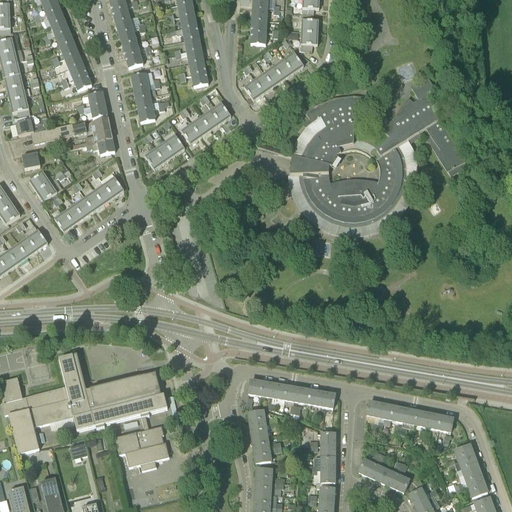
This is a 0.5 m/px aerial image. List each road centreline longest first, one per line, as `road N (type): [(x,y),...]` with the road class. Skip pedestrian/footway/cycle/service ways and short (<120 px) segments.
road 1 (primary): [(266,346),(486,384)]
road 2 (residential): [(505,511),(462,412),(350,389)]
road 3 (residential): [(0,144),(64,252),(141,201)]
road 4 (residential): [(141,201),(94,0)]
road 5 (primary): [(0,324),(121,321),(186,332)]
road 6 (residential): [(332,0),(322,72),(248,124)]
road 7 (primary): [(163,312),(0,314)]
road 8 (residential): [(248,124),(141,201)]
